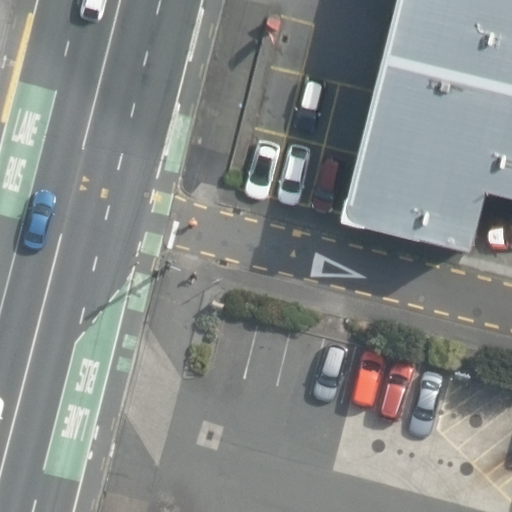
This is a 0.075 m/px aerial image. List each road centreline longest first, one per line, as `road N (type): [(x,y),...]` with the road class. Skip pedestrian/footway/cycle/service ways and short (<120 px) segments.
road 1 (residential): [(77,195),(511,305)]
road 2 (secondary): [(77,195),(0,500)]
road 3 (secondary): [(127,0),(77,195)]
